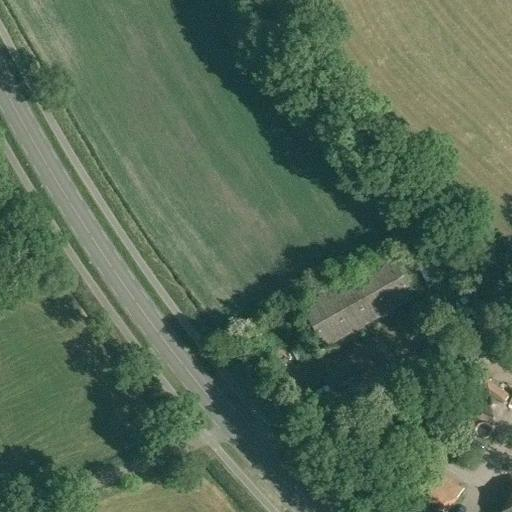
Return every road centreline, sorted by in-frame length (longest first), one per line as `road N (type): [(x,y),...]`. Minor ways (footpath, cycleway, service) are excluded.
road 1 (secondary): [(238,437),(77,220),(0,80)]
road 2 (residential): [(31,511),(61,493),(238,437)]
